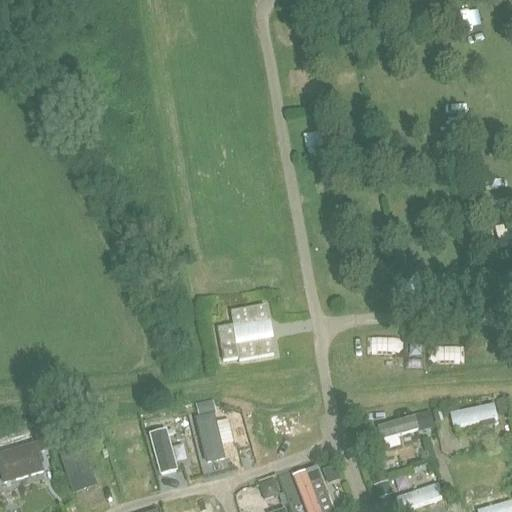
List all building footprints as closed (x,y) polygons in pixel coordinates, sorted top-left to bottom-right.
[(398,116),(382,123),(388,139),(405,132),(398,116)] [(408,190),(398,192),(401,217),(411,216),(408,190)] [(354,223),(334,223),(334,242),(354,242),(354,223)] [(237,314),(240,346),(276,342),(273,310),(237,314)] [(507,399),(497,402),(500,416),(511,414),(507,399)] [(496,420),(493,405),(450,415),(454,430),(480,423),(481,428),(495,425),(494,420),(496,420)] [(297,435),(305,434),(302,414),(293,415),(297,435)] [(417,431),(432,427),(429,415),(414,419),(417,431)] [(223,460),(212,418),(193,422),(203,465),(223,460)] [(412,419),(376,428),(380,442),(416,432),(412,419)] [(134,481),(150,477),(147,467),(138,434),(122,438),(123,442),(110,446),(121,483),(134,480),(134,481)] [(35,448),(0,457),(0,483),(1,487),(43,475),(37,454),(35,448)] [(85,452),(61,459),(72,494),(96,487),(85,452)] [(332,511),(317,472),(291,482),(302,511),(332,511)] [(258,484),(263,500),(279,495),(274,479),(258,484)] [(408,511),(442,501),(437,487),(396,500),(399,511),(408,511)] [(511,511),(511,508),(510,503),(481,511),(511,511)]
